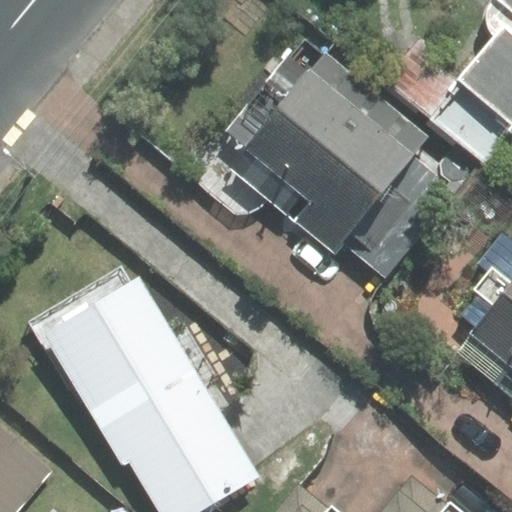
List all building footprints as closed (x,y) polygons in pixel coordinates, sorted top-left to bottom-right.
[(511,0),(491,0),(491,1),(511,19),(433,112),(498,167),(511,151),(511,0)] [(434,133),(331,46),(236,157),(339,244),(434,133)] [(190,511),(264,470),(147,269),(50,325),(159,511),(190,511)] [(511,289),(481,327),(511,352),(511,289)] [(0,414),(0,511),(21,511),(61,467),(0,414)] [(351,511),(306,478),(280,511),(471,511),(418,472),(387,511),(351,511)]
